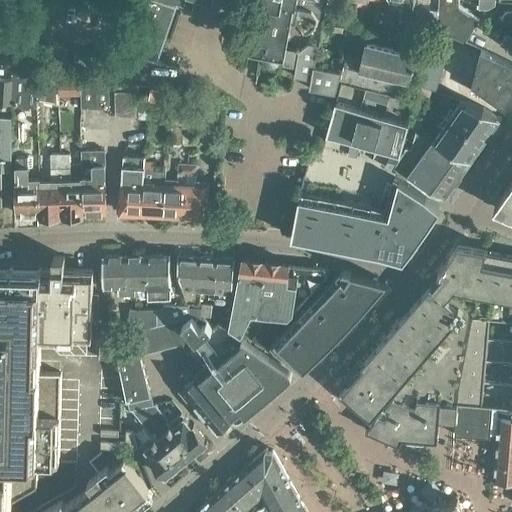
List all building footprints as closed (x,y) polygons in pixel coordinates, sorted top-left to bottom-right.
[(142,0),(130,35),(128,50),(157,61),(176,5),(177,5),(192,10),(195,0),(208,0),(212,1),(212,0),(142,0)] [(258,0),(254,25),(249,49),(248,54),(264,57),(264,59),(264,61),(265,62),(265,63),(266,64),(267,65),(269,65),(270,66),(271,66),(273,66),(274,65),(275,65),(276,64),(278,62),(278,61),(279,60),(284,61),(291,20),(296,21),(303,30),(319,19),(323,0),(258,0)] [(399,24),(400,24),(403,24),(404,18),(413,19),(415,0),(402,0),(402,7),(401,7),(399,24)] [(458,6),(458,0),(439,0),(437,30),(443,33),(452,17),(458,6)] [(497,0),(478,0),(479,8),(489,9),(497,5),(497,0)] [(458,6),(452,17),(473,30),(480,18),(458,6)] [(511,8),(504,10),(501,15),(511,22),(511,8)] [(501,39),(511,47),(511,22),(501,15),(499,18),(511,25),(501,39)] [(473,30),(452,17),(443,33),(465,42),(471,33),(473,30)] [(345,28),(354,29),(355,20),(346,19),(345,28)] [(355,20),(354,29),(362,30),(364,21),(355,20)] [(398,34),(398,33),(400,25),(391,24),(389,33),(398,34)] [(453,37),(440,33),(432,30),(428,41),(450,48),(453,37)] [(450,48),(428,41),(425,52),(446,58),(450,48)] [(346,56),(340,80),(403,96),(419,54),(422,47),(407,43),(405,51),(367,42),(363,60),(346,56)] [(310,88),(336,93),(341,71),(315,66),(319,45),(309,43),(299,50),(294,76),(311,79),(310,88)] [(497,74),(511,84),(511,62),(481,49),(476,69),(497,74)] [(446,58),(425,52),(422,62),(443,69),(446,58)] [(443,69),(422,62),(418,73),(439,80),(443,69)] [(37,106),(36,79),(36,67),(14,63),(13,79),(13,104),(37,106)] [(58,71),(39,67),(37,79),(56,82),(58,71)] [(506,107),(511,97),(511,84),(497,74),(476,69),(471,90),(486,94),(487,94),(506,107)] [(439,80),(418,73),(415,83),(436,90),(439,80)] [(0,103),(13,104),(13,79),(0,78),(0,103)] [(82,108),(108,108),(107,83),(82,79),(82,94),(82,108)] [(303,177),(301,192),(293,233),(292,235),(367,246),(368,238),(377,240),(386,208),(394,176),(396,172),(392,170),(400,155),(410,122),(415,101),(341,82),(336,102),(327,134),(322,151),(313,149),(303,177)] [(415,84),(412,94),(429,99),(432,89),(415,84)] [(116,89),(116,115),(138,114),(137,89),(116,89)] [(449,117),(483,137),(498,116),(484,106),(461,100),(449,117)] [(0,202),(1,203),(2,171),(1,171),(1,163),(11,163),(11,118),(0,117),(0,202)] [(469,159),(483,137),(449,117),(434,139),(468,159),(469,159)] [(434,139),(424,133),(417,129),(411,149),(406,147),(394,169),(407,177),(409,175),(440,198),(441,197),(451,183),(450,181),(455,174),(457,174),(467,160),(467,161),(468,159),(434,139)] [(91,214),(100,214),(102,212),(106,212),(105,153),(105,149),(83,149),(83,164),(83,176),(84,177),(84,178),(85,212),(89,212),(91,214)] [(70,152),(61,153),(63,215),(85,214),(85,212),(84,178),(84,177),(71,178),(70,152)] [(40,177),(41,213),(41,215),(63,215),(61,153),(51,153),(51,177),(40,177)] [(41,213),(40,177),(29,177),(28,155),(16,156),(18,214),(22,214),(24,215),(35,215),(37,213),(41,213)] [(125,214),(145,215),(145,203),(141,203),(142,191),(144,191),(145,161),(146,156),(123,155),(122,179),(120,211),(124,211),(125,214)] [(145,203),(145,215),(160,216),(161,213),(165,213),(166,176),(153,176),(153,162),(152,161),(145,161),(144,191),(142,191),(141,203),(145,203)] [(189,163),(187,163),(178,163),(178,177),(166,176),(165,213),(168,213),(168,217),(184,218),(184,205),(189,205),(189,194),(187,194),(189,163)] [(196,164),(189,163),(187,194),(189,194),(189,205),(184,205),(184,218),(203,219),(204,215),(210,216),(211,198),(208,198),(209,184),(196,183),(196,164)] [(511,213),(511,181),(496,204),(507,211),(511,213)] [(511,292),(511,254),(486,250),(486,249),(488,249),(488,248),(458,242),(438,272),(439,273),(440,272),(442,274),(455,282),(511,292)] [(148,286),(148,254),(125,255),(126,294),(136,294),(135,287),(148,286)] [(149,298),(171,297),(171,284),(170,254),(148,254),(148,286),(149,298)] [(201,299),(201,292),(198,291),(198,287),(197,287),(199,256),(178,254),(178,269),(186,296),(190,295),(190,298),(201,299)] [(104,255),(103,255),(104,269),(104,287),(119,287),(119,294),(126,294),(125,255),(104,255)] [(217,257),(199,256),(197,287),(198,287),(198,291),(201,292),(201,289),(209,289),(209,297),(214,298),(217,257)] [(233,290),(235,258),(217,257),(214,298),(227,298),(227,297),(231,297),(233,290)] [(262,314),(267,261),(243,259),(230,326),(242,333),(252,313),(262,314)] [(262,314),(287,316),(293,264),(290,263),(267,261),(262,314)] [(313,266),(293,264),(287,316),(288,316),(324,279),(325,278),(328,275),(325,267),(313,266)] [(0,511),(129,511),(153,493),(125,457),(125,440),(125,435),(119,435),(121,376),(111,331),(101,331),(98,330),(99,293),(93,293),(94,269),(53,268),(0,266),(0,511)] [(378,292),(387,281),(371,277),(342,270),(341,270),(328,284),(360,313),(369,303),(374,297),(378,292)] [(442,274),(369,358),(399,384),(463,308),(445,293),(455,282),(442,274)] [(511,297),(457,287),(447,278),(436,290),(447,299),(394,387),(368,390),(400,418),(449,422),(448,434),(454,434),(491,437),(491,433),(493,413),(505,414),(505,407),(511,407),(511,297)] [(360,313),(328,284),(289,325),(286,322),(265,319),(252,339),(284,357),(283,357),(296,369),(300,365),(304,369),(335,339),(355,318),(360,313)] [(201,302),(201,307),(200,316),(201,316),(219,316),(220,316),(221,304),(201,302)] [(157,324),(159,324),(169,321),(170,304),(162,304),(163,308),(157,308),(157,324)] [(170,304),(169,321),(173,320),(190,315),(192,315),(190,307),(189,304),(170,304)] [(192,315),(200,316),(201,307),(190,307),(192,315)] [(135,308),(136,330),(145,327),(157,324),(157,308),(135,308)] [(190,315),(173,320),(184,342),(185,342),(197,359),(179,373),(187,383),(196,376),(199,374),(205,380),(235,417),(237,418),(238,418),(239,418),(241,417),(242,417),(290,377),(291,376),(292,375),(292,374),(293,373),(293,372),(293,371),(292,370),(292,368),(290,367),(247,339),(221,320),(213,327),(207,320),(204,317),(201,317),(201,316),(200,316),(192,315),(190,315)] [(169,321),(159,324),(170,346),(184,342),(173,320),(169,321)] [(159,324),(157,324),(145,327),(156,350),(170,346),(159,324)] [(145,327),(136,330),(131,331),(142,353),(144,353),(156,350),(145,327)] [(127,398),(153,393),(144,353),(142,353),(131,331),(130,331),(114,336),(119,358),(127,398)] [(399,384),(369,358),(343,389),(342,388),(341,388),(375,418),(367,428),(400,443),(403,437),(437,439),(437,440),(438,440),(440,419),(456,421),(457,421),(458,402),(441,401),(441,397),(417,395),(414,402),(392,392),(399,384)] [(196,376),(187,383),(182,387),(218,431),(220,430),(219,428),(232,418),(233,419),(235,417),(205,380),(199,374),(196,376)] [(129,409),(131,408),(147,405),(155,415),(153,416),(185,456),(189,452),(192,456),(210,441),(195,422),(193,424),(183,411),(171,420),(157,403),(156,403),(153,393),(127,398),(129,409)] [(155,415),(147,405),(131,408),(153,435),(142,443),(153,456),(151,458),(166,477),(183,463),(181,459),(185,456),(153,416),(155,415)] [(266,448),(264,450),(252,461),(261,473),(250,485),(257,493),(253,496),(256,499),(262,494),(267,479),(285,470),(275,453),(273,450),(274,449),(266,448)] [(252,461),(223,486),(245,508),(256,499),(253,496),(257,493),(250,485),(261,473),(252,461)] [(258,510),(258,511),(272,511),(271,511),(299,496),(285,470),(267,479),(262,494),(268,504),(258,510)] [(240,511),(245,508),(223,486),(206,501),(215,511),(240,511)] [(307,511),(299,496),(271,511),(272,511),(307,511)] [(463,511),(460,501),(459,500),(458,500),(458,499),(457,498),(456,498),(454,498),(428,506),(406,511),(463,511)] [(215,511),(206,501),(193,511),(215,511)]
